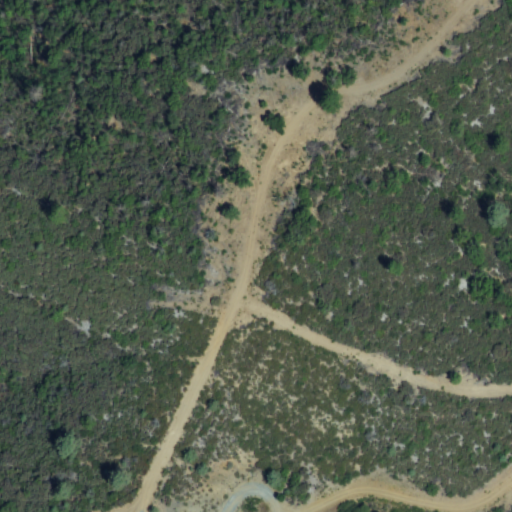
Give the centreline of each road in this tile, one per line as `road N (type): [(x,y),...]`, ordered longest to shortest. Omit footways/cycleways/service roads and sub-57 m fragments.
road 1 (track): [(134,511),(244,290),(272,163),(292,127),(325,98),(403,77),(478,0)]
road 2 (track): [(511,385),(235,311)]
